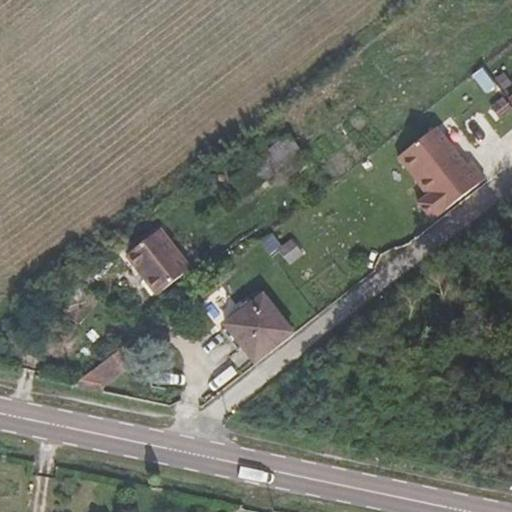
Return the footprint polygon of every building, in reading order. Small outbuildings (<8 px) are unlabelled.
[(444,222),(498,180),(484,163),(479,167),(449,129),(411,158),(440,197),(430,205),(444,222)] [(272,163),(239,188),(252,203),(284,179),(272,163)] [(153,296),(193,274),(169,229),(128,251),(153,296)] [(155,312),(124,272),(91,298),(122,337),(155,312)] [(278,301),(244,327),(274,364),(307,338),(278,301)] [(485,310),(460,329),(474,346),(500,328),(485,310)] [(133,359),(106,381),(115,392),(142,371),(133,359)]
